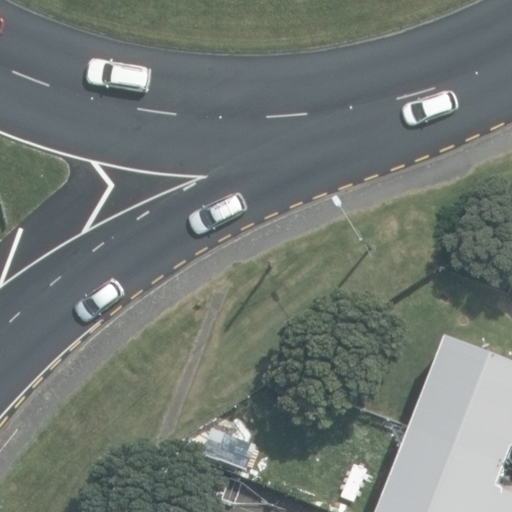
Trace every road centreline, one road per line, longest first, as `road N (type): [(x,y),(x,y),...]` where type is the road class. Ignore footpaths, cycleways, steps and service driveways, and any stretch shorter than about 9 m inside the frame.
road 1 (secondary): [(472,40),(309,166),(88,280),(0,346)]
road 2 (trunk): [(472,40),(382,67),(289,79),(195,76),(102,58),(0,16)]
